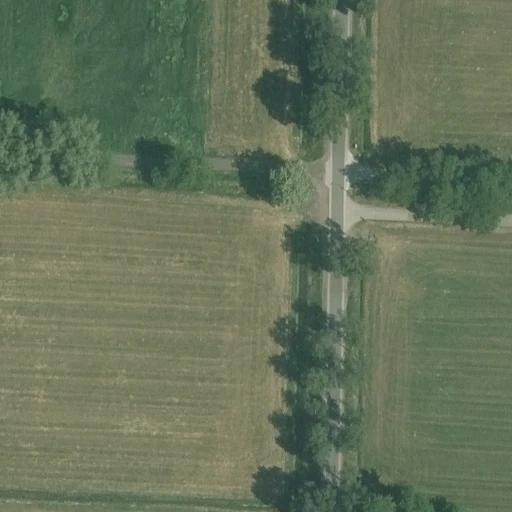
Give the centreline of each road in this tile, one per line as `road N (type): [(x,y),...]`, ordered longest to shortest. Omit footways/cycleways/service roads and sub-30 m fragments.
road 1 (unclassified): [(331,511),(341,0)]
road 2 (track): [(0,159),(337,171)]
road 3 (track): [(511,182),(337,171)]
road 4 (track): [(337,213),(511,222)]
